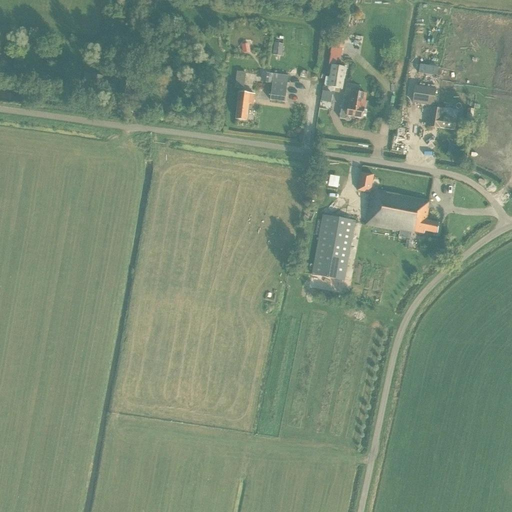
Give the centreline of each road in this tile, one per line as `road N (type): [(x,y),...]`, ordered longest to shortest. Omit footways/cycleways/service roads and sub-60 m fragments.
road 1 (unclassified): [(508,227),(491,198),(454,176),(0,110)]
road 2 (unclassified): [(359,511),(403,324),(454,262),(508,227)]
